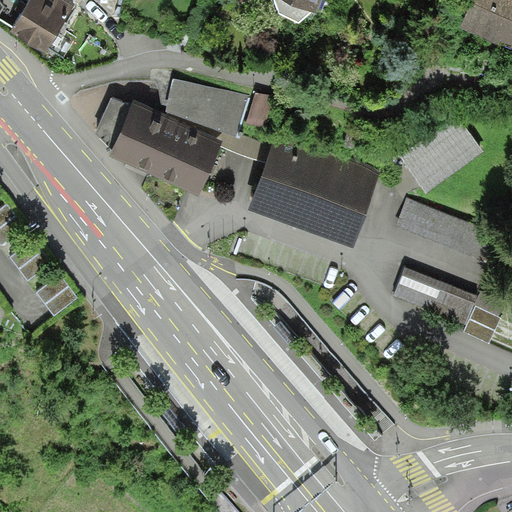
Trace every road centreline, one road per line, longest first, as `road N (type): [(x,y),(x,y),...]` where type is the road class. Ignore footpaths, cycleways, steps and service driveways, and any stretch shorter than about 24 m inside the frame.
road 1 (secondary): [(359,511),(26,112)]
road 2 (residential): [(26,112),(58,85),(166,62),(392,110),(430,70)]
road 3 (unknown): [(511,379),(407,320),(346,260),(253,224)]
road 4 (residential): [(385,511),(448,475),(511,460)]
